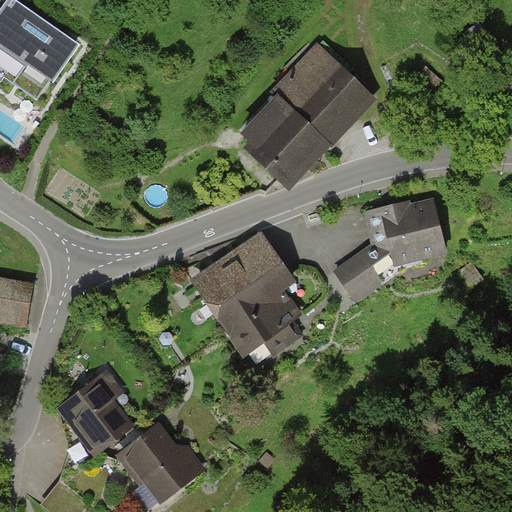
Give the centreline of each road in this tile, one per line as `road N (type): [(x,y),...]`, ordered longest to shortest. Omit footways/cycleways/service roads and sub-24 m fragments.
road 1 (unclassified): [(82,261),(145,252),(404,161),(511,153)]
road 2 (residential): [(82,261),(27,418),(16,439),(0,447)]
